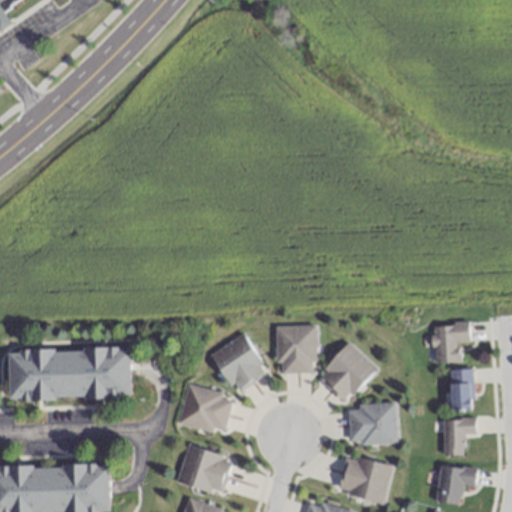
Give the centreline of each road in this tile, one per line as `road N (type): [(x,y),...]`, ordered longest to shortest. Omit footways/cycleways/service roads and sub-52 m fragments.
road 1 (secondary): [(0,152),(89,82),(158,0)]
road 2 (residential): [(511,482),(507,322)]
